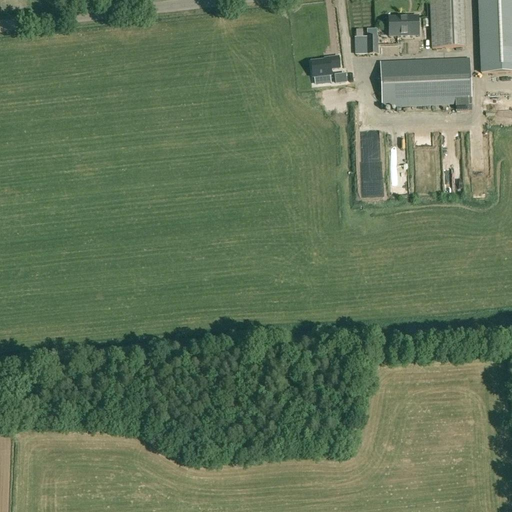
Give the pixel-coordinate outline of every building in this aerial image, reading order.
[(465,48),(462,0),(429,0),(432,49),(465,48)] [(479,38),(480,74),(511,73),(511,0),(477,0),(479,38)] [(418,17),(388,18),(389,38),(419,37),(418,17)] [(378,38),(367,38),(367,56),(378,56),(378,38)] [(310,63),(313,79),(332,76),(331,70),(340,68),(339,57),(326,59),(327,61),(310,63)] [(382,108),(456,105),(456,113),(472,112),(469,60),(380,63),(382,108)] [(432,144),(423,143),(422,154),(431,155),(432,144)] [(419,164),(420,176),(434,175),(434,163),(419,164)] [(462,172),(444,173),(445,180),(463,179),(462,172)]
